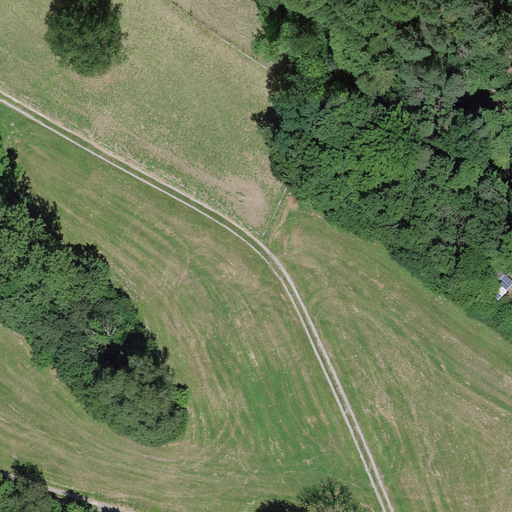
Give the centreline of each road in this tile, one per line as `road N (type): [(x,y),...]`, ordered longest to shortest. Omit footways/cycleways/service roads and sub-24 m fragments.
road 1 (track): [(0,94),(245,233),(277,270),(387,511)]
road 2 (unknown): [(373,81),(511,174)]
road 3 (track): [(268,0),(373,81)]
